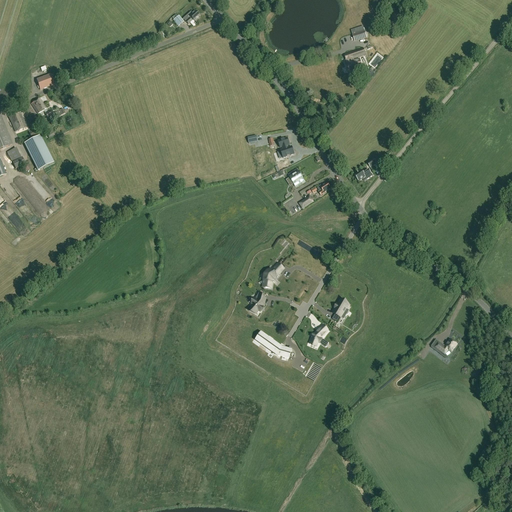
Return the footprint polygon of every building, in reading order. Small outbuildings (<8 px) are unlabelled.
[(200,16),(195,12),(192,14),(191,12),(183,19),(188,25),(193,21),(194,22),(200,16)] [(178,26),(184,22),(179,16),(174,21),(178,26)] [(352,29),(354,34),(365,31),(363,25),(352,29)] [(355,41),(366,38),(365,32),(353,36),(355,41)] [(353,61),(352,60),(365,55),(363,49),(344,55),(347,63),(345,64),(349,75),(356,73),(355,70),(362,68),(359,59),(353,61)] [(378,54),(371,64),(376,67),(383,58),(378,54)] [(40,90),(54,86),(51,75),(37,80),(40,90)] [(38,115),(47,109),(40,98),(31,104),(38,115)] [(57,118),(66,113),(63,109),(54,113),(55,116),(57,118)] [(15,133),(26,128),(20,113),(9,118),(15,133)] [(0,149),(12,145),(1,115),(0,115),(0,149)] [(32,139),(39,135),(36,129),(29,132),(32,139)] [(40,136),(24,145),(27,151),(37,171),(43,169),(54,163),(45,145),(43,142),(40,136)] [(287,138),(278,141),(280,149),(282,148),(283,150),(280,151),(283,159),(295,155),(292,147),(289,148),(288,146),(290,146),(287,138)] [(21,158),(16,148),(7,153),(12,163),(16,169),(18,168),(19,172),(23,170),(21,166),(26,164),(22,158),(21,158)] [(373,160),(368,164),(373,171),(375,169),(373,166),(376,164),(375,162),(374,160),(373,160)] [(312,166),(314,173),(322,169),(319,163),(312,166)] [(303,179),(299,172),(297,169),(289,174),(290,177),(294,184),(296,187),(298,185),(299,186),(299,185),(302,183),(302,184),(302,183),(304,182),(303,179)] [(371,174),(368,170),(363,173),(361,171),(355,176),(359,181),(365,177),(366,178),(371,174)] [(317,188),(319,191),(319,192),(321,196),(326,193),(325,192),(331,189),(327,183),(322,187),(321,186),(317,188)] [(310,198),(305,201),(308,207),(313,204),(310,198)] [(305,201),(300,204),(303,210),(308,207),(305,201)] [(264,279),(261,284),(261,286),(263,288),(267,287),(269,281),(273,279),(272,275),(282,267),(279,263),(274,263),(268,272),(263,274),(264,279)] [(265,296),(256,295),(256,300),(251,301),(251,306),(253,307),(250,312),(254,319),(261,319),(263,316),(264,318),(268,315),(266,311),(269,301),(265,296)] [(346,309),(348,306),(349,305),(341,301),(342,299),(338,305),(335,309),(333,313),(344,320),(346,316),(343,314),(346,309)] [(312,339),(310,344),(313,346),(314,346),(316,347),(317,346),(318,343),(320,343),(322,339),(321,339),(325,335),(324,335),(328,331),(326,329),(325,328),(323,326),(319,330),(315,335),(315,334),(312,338),(312,339)] [(280,347),(275,344),(266,337),(263,335),(263,336),(262,338),(261,339),(259,341),(267,347),(267,348),(271,351),(271,350),(275,353),(277,355),(278,356),(288,359),(289,358),(290,352),(283,350),(284,349),(282,349),(280,347)] [(438,342),(435,347),(446,354),(450,357),(451,356),(454,353),(452,352),(455,347),(456,345),(450,340),(445,347),(438,342)]
